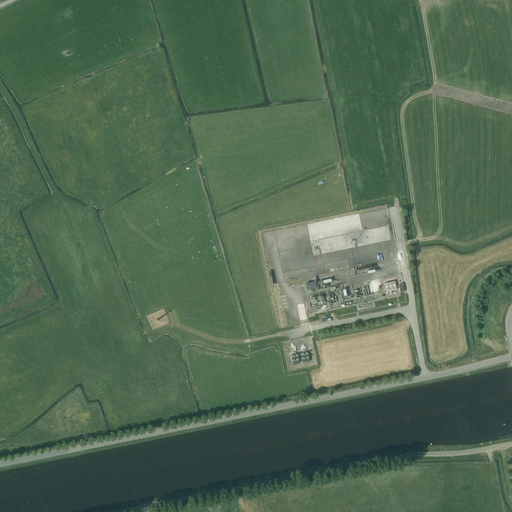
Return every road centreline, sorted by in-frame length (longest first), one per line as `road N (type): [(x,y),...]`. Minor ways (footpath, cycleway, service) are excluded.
road 1 (tertiary): [(0,462),(511,357)]
road 2 (unclassified): [(114,511),(387,456),(511,443)]
